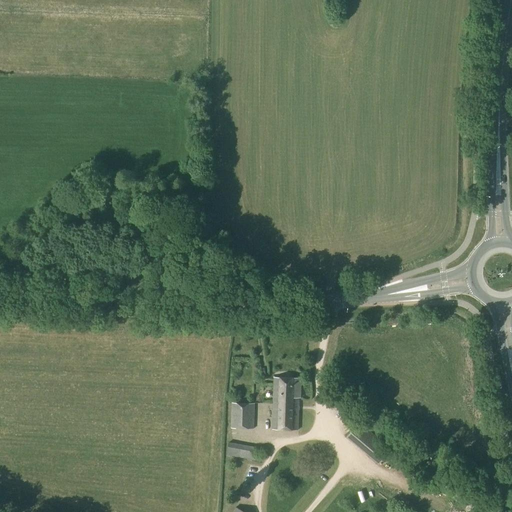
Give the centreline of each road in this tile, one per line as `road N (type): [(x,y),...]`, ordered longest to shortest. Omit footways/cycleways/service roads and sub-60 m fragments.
road 1 (tertiary): [(472,278),(327,304),(0,294)]
road 2 (primary): [(499,244),(511,0)]
